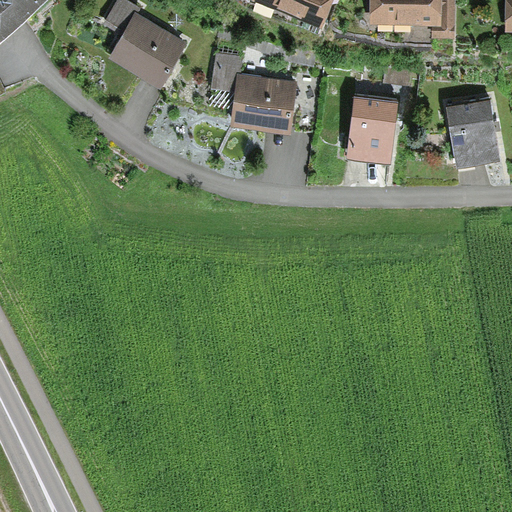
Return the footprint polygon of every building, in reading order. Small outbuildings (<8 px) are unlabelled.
[(0,0),(0,27),(34,0),(0,0)] [(105,51),(155,82),(181,41),(131,10),(135,4),(127,0),(113,0),(99,22),(116,33),(105,51)] [(254,0),(315,25),(325,0),(254,0)] [(437,22),(436,0),(370,0),(371,23),(437,22)] [(228,125),(286,130),(291,80),(235,75),(237,54),(215,52),(211,90),(231,92),(228,125)] [(381,95),(406,97),(409,74),(383,71),(381,95)] [(348,155),(384,159),(390,102),(354,98),(348,155)] [(454,161),(494,154),(485,99),(445,105),(454,161)]
